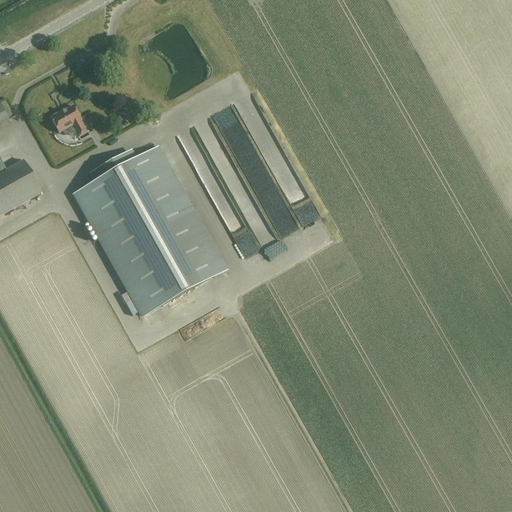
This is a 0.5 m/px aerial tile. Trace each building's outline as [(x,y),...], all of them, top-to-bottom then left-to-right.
[(0,106),(0,105),(0,126),(9,122),(0,106)] [(72,106),(50,118),(59,134),(62,132),(65,131),(66,132),(67,132),(67,133),(68,133),(69,134),(70,134),(71,134),(72,134),(73,134),(74,134),(74,133),(75,133),(77,137),(78,138),(86,133),(80,122),(81,122),(72,106)] [(95,185),(74,196),(143,319),(226,272),(157,150),(136,162),(131,153),(90,176),(95,185)] [(0,218),(41,195),(23,162),(6,172),(0,161),(0,218)] [(324,213),(311,215),(314,225),(326,223),(324,213)]
